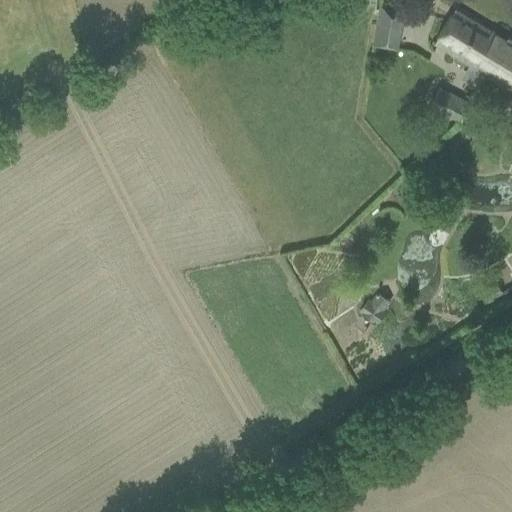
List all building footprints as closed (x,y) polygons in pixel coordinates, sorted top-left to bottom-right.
[(380,5),(377,24),(372,45),(398,50),(403,29),(404,29),(408,10),(380,5)] [(434,42),(485,74),(506,40),(455,9),(434,42)] [(506,40),(485,74),(511,90),(511,39),(508,37),(506,40)] [(427,104),(461,121),(470,103),(437,86),(427,104)] [(498,283),(481,292),(486,302),(503,292),(498,283)] [(368,298),(360,310),(364,312),(362,315),(373,322),(375,320),(378,322),(386,310),(383,308),(385,305),(389,298),(379,291),(372,301),(368,298)]
